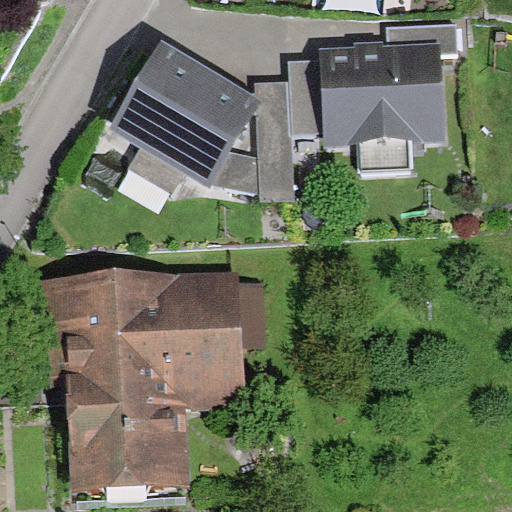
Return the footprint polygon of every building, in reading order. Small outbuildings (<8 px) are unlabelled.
[(0,0),(0,77),(50,0),(0,0)] [(385,60),(437,59),(457,58),(457,31),(384,33),(385,60)] [(385,60),(321,62),(324,151),(439,148),(437,59),(385,60)] [(250,111),(159,61),(116,141),(207,191),(250,111)] [(290,205),(283,90),(254,92),(260,207),(290,205)] [(244,413),(240,282),(46,289),(49,402),(73,401),(76,493),(183,489),(181,415),(244,413)]
